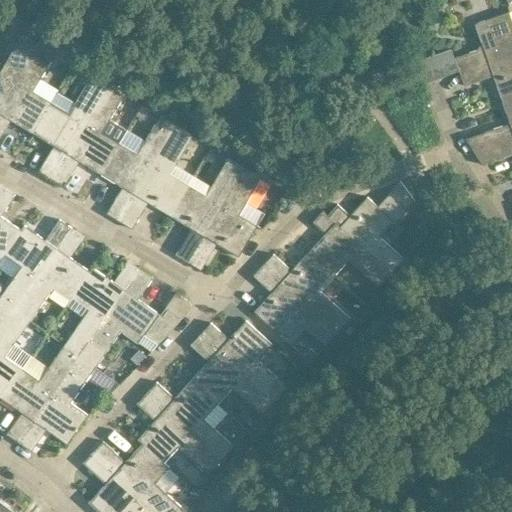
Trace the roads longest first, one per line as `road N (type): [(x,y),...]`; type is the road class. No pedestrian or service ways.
road 1 (residential): [(214,293),(292,207),(457,148),(511,221)]
road 2 (residential): [(53,485),(214,293)]
road 3 (residential): [(214,293),(0,164)]
